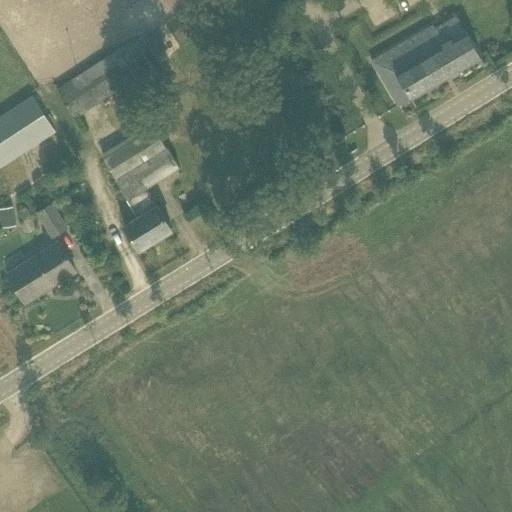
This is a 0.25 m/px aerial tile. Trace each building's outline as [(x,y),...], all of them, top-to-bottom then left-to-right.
[(399,107),(436,85),(481,59),(464,31),(443,44),(432,26),(372,61),(399,107)] [(75,118),(77,117),(160,62),(142,35),(57,90),(75,118)] [(33,96),(0,117),(0,167),(55,131),(33,96)] [(146,188),(178,168),(180,167),(167,147),(166,147),(154,128),(104,160),(115,178),(114,179),(127,200),(131,197),(142,215),(124,226),(138,250),(172,229),(157,205),(157,206),(146,188)] [(53,237),(54,236),(66,228),(51,204),(38,213),(53,237)] [(7,274),(25,302),(76,272),(58,243),(7,274)]
